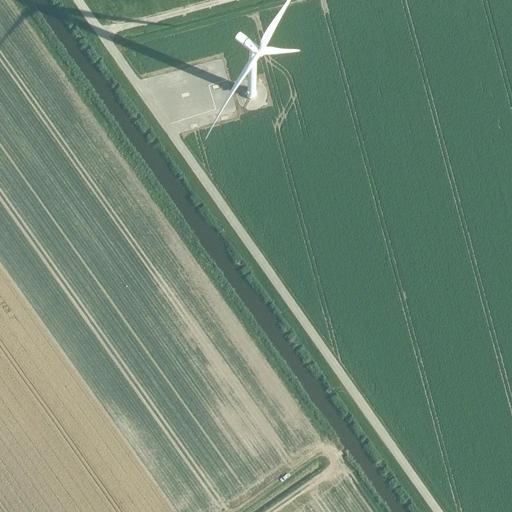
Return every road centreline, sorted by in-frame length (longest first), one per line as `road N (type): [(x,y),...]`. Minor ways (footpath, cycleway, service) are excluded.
road 1 (track): [(79,0),(438,511)]
road 2 (track): [(102,33),(227,0)]
